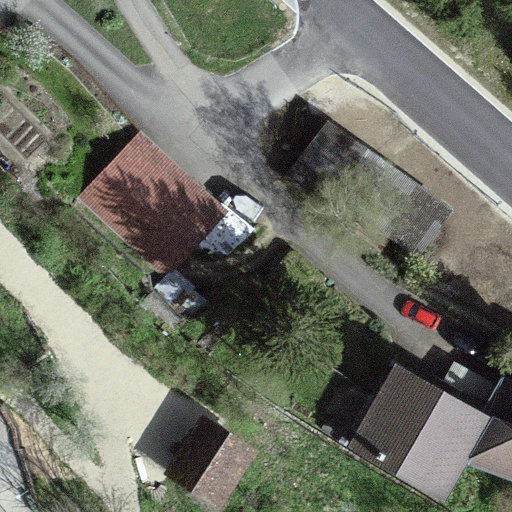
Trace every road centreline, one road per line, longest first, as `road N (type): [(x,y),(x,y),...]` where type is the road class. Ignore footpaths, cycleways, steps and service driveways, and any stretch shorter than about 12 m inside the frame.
road 1 (track): [(468,360),(304,241),(204,123),(123,0)]
road 2 (tertiary): [(322,0),(511,169)]
road 3 (track): [(0,13),(108,81),(204,123)]
road 4 (track): [(352,26),(204,123)]
